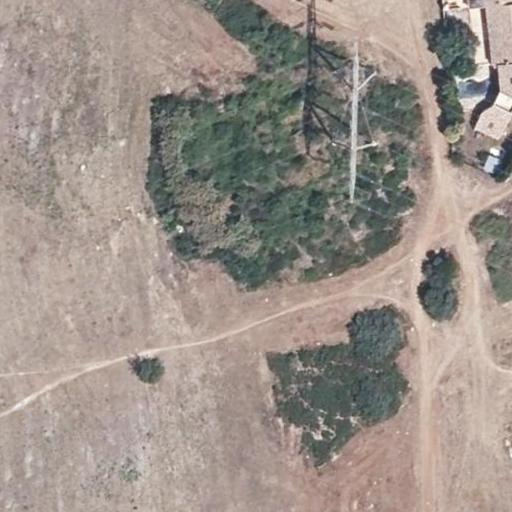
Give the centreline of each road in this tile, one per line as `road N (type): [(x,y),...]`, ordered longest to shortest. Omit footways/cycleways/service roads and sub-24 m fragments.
road 1 (track): [(0,413),(122,356),(213,340),(391,270),(423,245)]
road 2 (track): [(458,227),(473,286),(491,450),(511,500)]
road 3 (track): [(430,511),(423,245)]
road 4 (track): [(427,82),(391,46),(301,0)]
